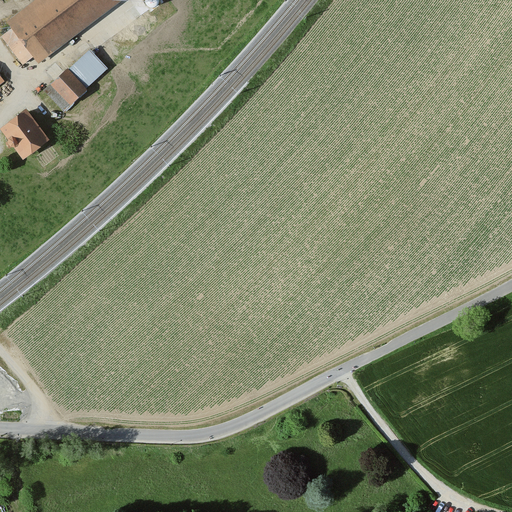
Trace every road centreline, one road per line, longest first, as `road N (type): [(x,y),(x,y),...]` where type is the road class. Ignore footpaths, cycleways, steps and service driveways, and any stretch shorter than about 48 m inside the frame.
road 1 (unclassified): [(511,285),(213,432),(43,430)]
road 2 (track): [(488,511),(441,493),(339,371)]
